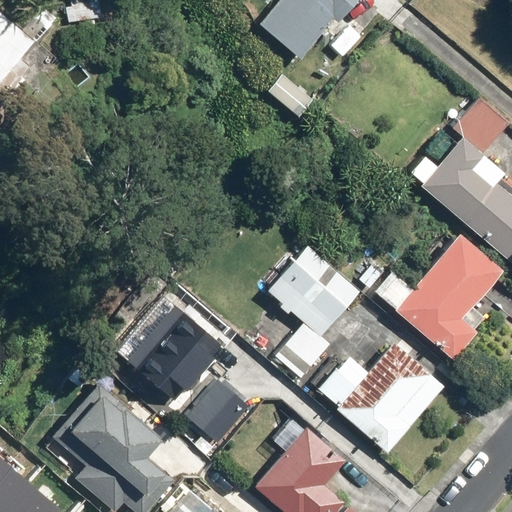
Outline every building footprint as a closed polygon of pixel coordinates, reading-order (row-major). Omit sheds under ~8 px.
[(101,0),(74,0),(75,1),(67,3),(72,21),(105,14),(101,0)] [(277,0),(261,20),(303,57),(353,0),(277,0)] [(25,27),(0,5),(0,138),(15,120),(7,113),(43,71),(25,56),(58,18),(43,6),(25,27)] [(465,132),(439,163),(426,151),(411,168),(423,178),(421,181),(511,260),(511,174),(483,149),(508,121),(479,95),(455,123),(465,132)] [(391,269),(388,273),(374,260),(359,279),(373,291),(375,288),(453,359),(478,329),(463,317),(503,270),(461,230),(410,285),(391,269)] [(331,342),(323,335),(362,292),(307,242),(266,288),(282,302),(280,304),(290,314),(294,309),(305,319),(274,352),(301,376),(331,342)] [(168,288),(117,346),(175,397),(226,338),(168,288)] [(364,373),(344,355),(317,385),(389,449),(447,384),(395,338),(364,373)] [(217,439),(250,403),(220,375),(187,411),(217,439)] [(99,376),(51,436),(83,466),(73,477),(111,511),(118,506),(124,511),(143,511),(161,492),(176,477),(148,452),(163,435),(99,376)] [(308,423),(256,482),(288,511),(332,511),(345,499),(326,481),(346,459),(308,423)] [(0,511),(61,511),(54,506),(58,501),(0,450),(0,511)] [(222,511),(192,484),(166,511),(222,511)]
